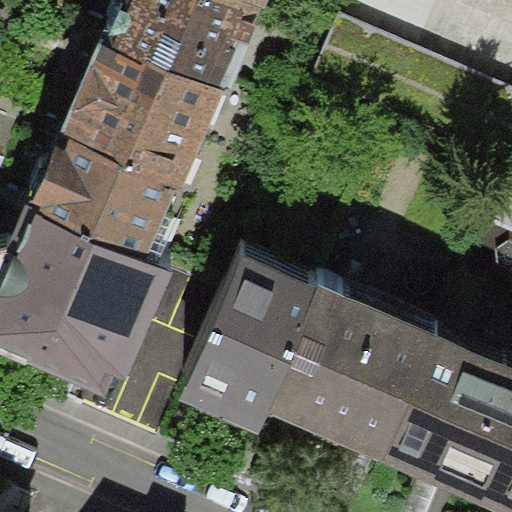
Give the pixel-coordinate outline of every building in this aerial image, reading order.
[(106,0),(106,2),(103,9),(106,16),(102,25),(201,68),(210,72),(226,33),(237,28),(248,0),(106,0)] [(509,162),(511,154),(511,92),(334,16),(309,76),(499,158),(509,162)] [(200,110),(185,104),(201,68),(102,25),(68,104),(60,122),(159,164),(171,137),(186,143),(200,110)] [(28,195),(136,241),(167,168),(159,164),(60,122),(45,157),(35,160),(29,175),(24,184),(29,193),(28,195)] [(511,163),(509,162),(499,158),(476,210),(511,225),(511,163)] [(136,241),(28,195),(10,239),(5,237),(0,238),(0,337),(21,346),(25,340),(95,371),(103,352),(120,359),(135,323),(119,316),(149,247),(136,241)] [(256,406),(263,389),(305,291),(230,258),(191,350),(180,373),(186,376),(185,379),(185,381),(186,385),(188,389),(189,391),(192,393),(214,403),(219,390),(256,406)] [(307,407),(306,409),(310,420),(331,429),(343,424),(378,438),(423,334),(308,284),(305,291),(263,389),(297,403),(307,407)] [(463,483),(477,489),(486,486),(511,496),(511,368),(470,350),(468,354),(423,334),(378,438),(416,455),(419,464),(425,466),(433,470),(442,466),(460,474),(463,483)] [(0,511),(25,511),(31,497),(9,488),(0,508),(0,511)]
